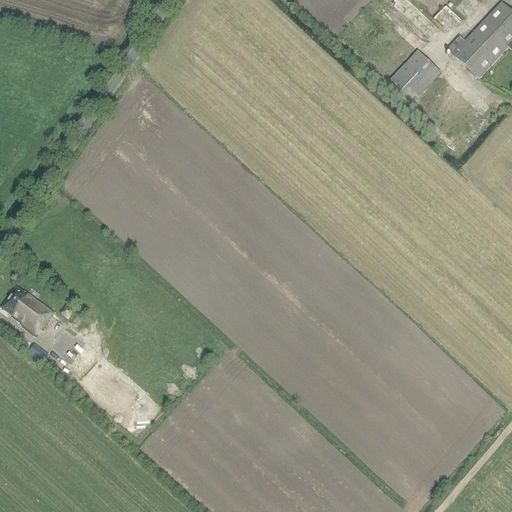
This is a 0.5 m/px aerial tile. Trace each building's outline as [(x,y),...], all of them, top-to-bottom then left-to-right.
[(511,13),(500,3),(464,43),(459,38),(447,51),(479,81),(508,49),(511,52),(511,13)] [(448,34),(460,21),(445,7),(432,20),(448,34)] [(418,53),(390,82),(414,104),(441,74),(418,53)] [(504,97),(507,93),(496,87),(493,91),(504,97)] [(463,147),(471,140),(463,131),(456,138),(463,147)] [(10,318),(36,336),(41,329),(42,330),(53,314),(25,294),(24,295),(17,290),(3,310),(12,316),(10,318)] [(37,344),(30,354),(44,365),(51,355),(37,344)]
